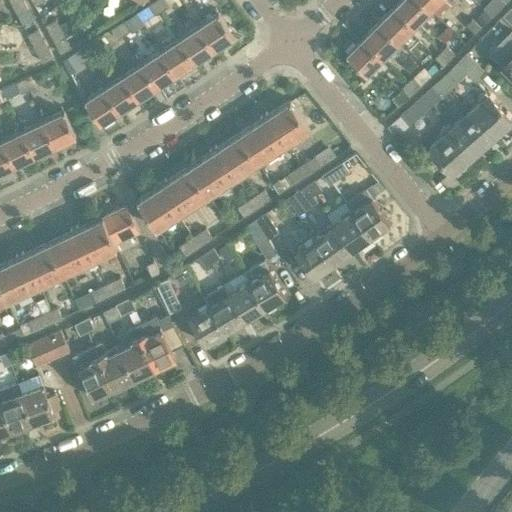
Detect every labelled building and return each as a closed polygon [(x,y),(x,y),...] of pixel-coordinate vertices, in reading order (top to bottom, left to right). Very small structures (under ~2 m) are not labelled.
[(32,0),(35,5),(41,16),(50,11),(44,0),(32,0)] [(162,9),(156,0),(154,0),(149,4),(155,14),(162,9)] [(165,0),(156,0),(162,9),(169,5),(165,0)] [(421,0),(399,0),(395,5),(414,25),(430,9),(421,0)] [(421,0),(430,9),(438,0),(421,0)] [(14,7),(17,14),(23,24),(33,18),(24,1),(14,7)] [(395,5),(379,21),(398,41),(414,25),(395,5)] [(511,6),(502,15),(511,24),(511,6)] [(136,12),(118,24),(124,34),(143,22),(136,12)] [(219,12),(199,25),(214,48),(234,36),(219,12)] [(49,31),(53,38),(64,33),(62,31),(74,25),(71,18),(59,24),(60,26),(49,31)] [(466,24),(474,32),(480,26),(472,18),(466,24)] [(45,24),(49,31),(60,26),(59,24),(56,19),(45,24)] [(379,21),(363,37),(383,57),(398,41),(379,21)] [(118,24),(99,36),(105,46),(124,34),(118,24)] [(199,25),(180,37),(195,61),(214,48),(199,25)] [(27,33),(31,41),(42,35),(38,28),(27,33)] [(511,30),(490,52),(503,64),(503,65),(511,73),(511,30)] [(53,38),(57,46),(67,40),(64,33),(53,38)] [(31,41),(35,48),(46,42),(42,35),(31,41)] [(86,44),(80,49),(86,59),(105,46),(99,36),(86,44)] [(180,37),(161,50),(176,73),(195,61),(180,37)] [(383,57),(363,37),(346,53),(366,73),(383,57)] [(71,47),(67,40),(57,46),(60,53),(71,47)] [(36,49),(39,55),(49,49),(46,42),(35,48),(36,49)] [(446,45),(440,51),(449,59),(454,53),(446,45)] [(39,55),(42,62),(53,57),(49,49),(39,55)] [(80,49),(73,53),(79,63),(86,59),(80,49)] [(161,50),(142,62),(157,85),(176,73),(161,50)] [(449,59),(440,51),(435,56),(443,65),(449,59)] [(447,71),(448,71),(456,81),(467,69),(475,77),(483,69),(466,52),(447,71)] [(142,62),(123,74),(138,98),(157,85),(142,62)] [(448,71),(432,85),(440,94),(456,81),(448,71)] [(123,74),(104,86),(119,110),(138,98),(123,74)] [(30,75),(23,78),(28,89),(36,86),(30,75)] [(413,76),(407,81),(415,90),(421,84),(413,76)] [(28,89),(23,78),(16,81),(21,92),(28,89)] [(407,81),(401,87),(409,95),(415,90),(407,81)] [(440,94),(432,85),(401,113),(409,122),(440,94)] [(119,110),(104,86),(85,99),(100,123),(119,110)] [(481,100),(470,110),(492,136),(511,119),(485,89),(478,96),(481,100)] [(290,99),(239,132),(257,161),(308,128),(290,99)] [(64,110),(43,120),(55,145),(76,135),(64,110)] [(470,110),(452,125),(452,126),(474,152),(492,136),(470,110)] [(43,120),(22,130),(34,155),(55,145),(43,120)] [(452,126),(452,125),(449,121),(439,130),(442,134),(430,145),(452,171),(474,152),(452,126)] [(22,130),(2,139),(14,165),(34,155),(22,130)] [(239,132),(188,165),(207,194),(257,161),(239,132)] [(2,139),(0,140),(0,171),(14,165),(2,139)] [(321,165),(314,155),(301,164),(307,174),(321,165)] [(322,174),(329,184),(349,171),(342,161),(322,174)] [(307,174),(301,164),(287,173),(294,183),(307,174)] [(207,194),(188,165),(137,199),(156,227),(207,194)] [(294,183),(287,173),(272,184),(278,193),(294,183)] [(315,179),(306,185),(313,195),(321,189),(315,179)] [(305,200),(308,198),(319,213),(324,210),(313,195),(306,185),(298,190),(305,200)] [(353,209),(352,210),(371,236),(390,223),(372,196),(367,188),(348,202),(353,209)] [(264,189),(257,194),(264,204),(270,199),(264,189)] [(257,194),(250,198),(257,208),(264,204),(257,194)] [(257,208),(250,198),(244,202),(250,212),(257,208)] [(244,217),(250,212),(244,202),(237,207),(244,217)] [(126,204),(101,216),(114,242),(139,231),(126,204)] [(352,210),(333,224),(352,250),(371,236),(352,210)] [(266,211),(256,218),(269,239),(279,232),(266,211)] [(101,216),(47,242),(62,273),(116,247),(114,242),(101,216)] [(269,239),(256,218),(246,225),(259,245),(269,239)] [(333,224),(314,237),(333,263),(352,250),(333,224)] [(205,228),(199,232),(205,242),(212,238),(205,228)] [(205,242),(199,232),(192,236),(199,246),(205,242)] [(199,246),(192,236),(185,241),(192,251),(199,246)] [(333,263),(314,237),(295,251),(313,276),(333,263)] [(192,251),(185,241),(179,245),(185,255),(192,251)] [(47,242),(0,264),(0,283),(7,299),(62,273),(47,242)] [(213,246),(205,252),(211,262),(220,256),(213,246)] [(211,262),(205,252),(196,257),(203,267),(211,262)] [(243,271),(248,280),(265,307),(285,295),(263,259),(243,271)] [(146,264),(151,275),(159,271),(154,261),(146,264)] [(193,276),(186,266),(173,274),(180,284),(193,276)] [(120,276),(113,280),(118,291),(125,288),(120,276)] [(157,284),(167,306),(170,312),(181,307),(168,279),(157,284)] [(118,291),(113,280),(106,283),(111,294),(118,291)] [(248,280),(228,291),(245,319),(265,307),(248,280)] [(111,294),(106,283),(98,287),(104,298),(111,294)] [(104,298),(98,287),(91,290),(96,301),(104,298)] [(228,291),(209,303),(225,331),(245,319),(228,291)] [(130,297),(123,300),(128,311),(135,307),(130,297)] [(128,311),(123,300),(115,304),(121,314),(128,311)] [(225,331),(209,303),(188,316),(204,343),(214,338),(217,343),(225,337),(222,332),(225,331)] [(57,306),(50,310),(55,321),(62,317),(57,306)] [(55,321),(50,310),(43,313),(48,324),(55,321)] [(48,324),(43,313),(35,317),(41,328),(48,324)] [(41,328),(35,317),(28,320),(33,331),(41,328)] [(89,317),(82,320),(87,330),(94,327),(89,317)] [(87,330),(82,320),(74,323),(79,334),(87,330)] [(142,322),(135,325),(155,368),(175,358),(172,350),(185,344),(174,323),(162,328),(149,334),(142,322)] [(133,341),(120,347),(134,377),(155,368),(135,325),(127,329),(133,341)] [(58,354),(69,349),(60,329),(49,334),(58,354)] [(47,359),(58,354),(49,334),(38,339),(47,359)] [(114,335),(93,345),(113,387),(134,377),(120,347),(114,335)] [(38,339),(27,344),(36,364),(47,359),(38,339)] [(113,387),(93,345),(72,355),(92,397),(113,387)] [(14,349),(6,352),(11,363),(18,360),(14,349)] [(11,363),(6,352),(0,354),(0,357),(3,366),(11,363)] [(43,383),(21,391),(32,422),(54,414),(52,410),(60,407),(55,392),(47,395),(43,383)] [(21,391),(0,398),(0,400),(10,430),(32,422),(21,391)] [(0,400),(0,433),(10,430),(0,400)]
